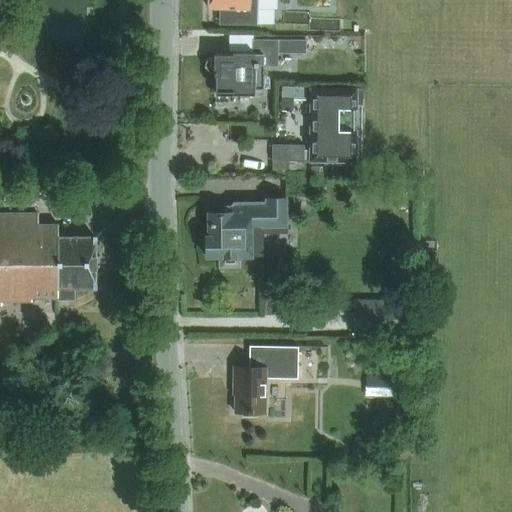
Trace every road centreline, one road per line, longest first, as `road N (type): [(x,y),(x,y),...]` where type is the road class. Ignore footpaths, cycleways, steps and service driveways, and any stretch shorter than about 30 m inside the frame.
road 1 (tertiary): [(178,511),(160,0)]
road 2 (track): [(162,195),(0,201)]
